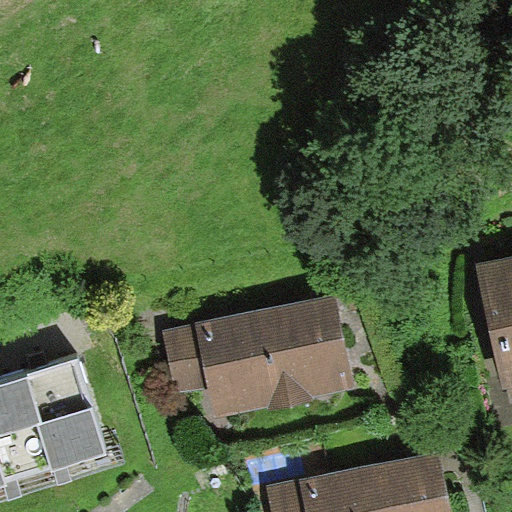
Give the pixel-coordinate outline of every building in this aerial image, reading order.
[(511,262),(486,268),(510,376),(511,375),(511,262)] [(349,376),(331,296),(163,333),(175,388),(212,379),(218,405),(349,376)] [(0,477),(113,439),(82,349),(41,363),(0,377),(0,477)] [(451,511),(438,449),(269,486),(274,511),(451,511)] [(490,511),(511,511),(511,468),(482,475),(490,511)]
